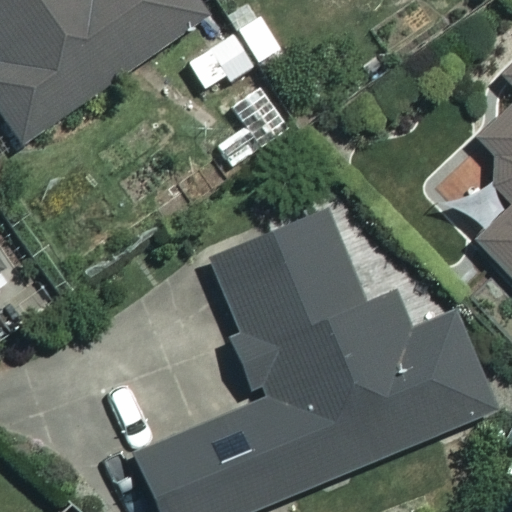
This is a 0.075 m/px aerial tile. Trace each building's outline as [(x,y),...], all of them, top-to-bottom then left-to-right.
[(0,0),(0,124),(13,145),(203,15),(193,0),(0,0)] [(177,69),(191,90),(216,74),(223,85),(276,50),(255,18),(177,69)] [(511,60),(493,79),(511,97),(511,107),(456,164),(500,208),(464,244),(511,292),(511,60)] [(221,101),(234,121),(209,136),(227,166),(290,128),(259,78),(221,101)] [(112,511),(243,511),(484,412),(444,315),(402,332),(386,293),(356,306),(317,213),(201,261),(233,339),(223,343),(249,404),(122,457),(126,467),(99,478),(112,511)]
